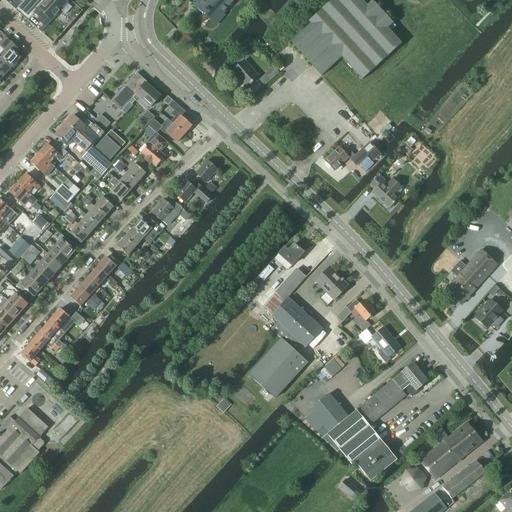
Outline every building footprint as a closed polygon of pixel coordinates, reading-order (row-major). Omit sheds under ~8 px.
[(6,0),(8,1),(6,3),(16,11),(26,0),(6,0)] [(26,0),(16,11),(21,16),(22,16),(53,44),(60,37),(63,33),(66,30),(70,25),(77,18),(81,13),(82,11),(69,0),(26,0)] [(200,0),(195,7),(203,14),(204,13),(214,23),(234,0),(200,0)] [(373,1),(367,6),(361,0),(333,0),(309,22),(311,24),(291,43),(321,76),(342,58),(362,80),(402,44),(388,29),(393,24),(373,1)] [(0,55),(0,57),(12,68),(20,58),(16,55),(20,50),(6,38),(1,44),(3,45),(3,52),(0,55)] [(0,73),(4,77),(12,68),(0,57),(0,73)] [(247,89),(260,78),(245,61),(232,72),(238,78),(237,79),(240,84),(242,83),(247,89)] [(264,86),(279,73),(274,67),(259,80),(264,86)] [(113,101),(112,102),(112,103),(120,109),(126,115),(134,106),(132,105),(132,104),(135,101),(133,99),(146,84),(146,83),(136,74),(113,101)] [(135,101),(132,104),(132,105),(136,101),(136,102),(139,98),(150,108),(153,104),(160,97),(146,84),(133,99),(135,101)] [(167,119),(167,120),(184,135),(191,127),(181,117),(185,112),(172,101),(168,106),(174,112),(171,115),(174,118),(170,122),(167,119)] [(73,116),(67,123),(72,127),(80,134),(79,135),(93,148),(100,140),(105,134),(99,129),(95,125),(94,125),(94,126),(88,120),(81,114),(76,119),(73,116)] [(154,120),(149,125),(157,133),(160,130),(166,135),(166,134),(177,143),(184,135),(167,120),(163,124),(161,127),(154,120)] [(66,123),(55,136),(67,147),(73,141),(87,154),(82,159),(93,169),(90,174),(98,181),(112,166),(92,149),(93,148),(79,135),(80,134),(72,127),(67,123),(66,123)] [(150,146),(142,154),(146,158),(145,160),(150,165),(152,163),(156,167),(165,157),(160,153),(168,144),(165,141),(157,134),(157,133),(149,125),(148,126),(156,133),(152,138),(147,143),(150,146)] [(120,149),(105,136),(95,148),(110,161),(120,149)] [(340,148),(326,161),(335,171),(349,157),(352,160),(351,160),(357,166),(368,156),(373,161),(381,155),(370,143),(355,156),(350,151),(346,155),(340,148)] [(47,145),(39,154),(50,164),(55,158),(56,158),(59,161),(62,158),(51,149),(47,145)] [(39,154),(31,163),(35,167),(40,172),(46,177),(55,168),(50,164),(39,154)] [(206,183),(218,170),(208,161),(196,174),(206,183)] [(138,183),(146,174),(135,164),(127,173),(138,183)] [(130,193),(138,183),(127,173),(119,182),(130,193)] [(26,175),(17,184),(28,194),(34,188),(37,191),(40,188),(31,179),(26,175)] [(383,183),(385,181),(380,176),(371,186),(376,191),(373,194),(389,209),(399,198),(395,194),(401,188),(393,180),(387,187),(383,183)] [(130,193),(119,182),(115,179),(111,182),(116,186),(108,195),(113,199),(115,196),(122,202),(130,193)] [(186,181),(175,194),(185,203),(194,193),(206,204),(212,197),(201,188),(202,187),(195,182),(192,186),(186,181)] [(17,184),(9,193),(14,197),(20,203),(25,207),(29,203),(33,207),(37,202),(28,194),(17,184)] [(62,186),(55,193),(55,194),(67,204),(79,191),(74,186),(69,192),(62,186)] [(68,204),(67,204),(55,194),(49,200),(62,211),(68,205),(68,204)] [(106,217),(114,208),(103,198),(95,207),(106,217)] [(178,214),(178,213),(182,208),(173,200),(169,204),(164,200),(153,213),(168,227),(179,215),(178,214)] [(0,201),(0,218),(8,226),(17,216),(16,215),(8,208),(3,203),(0,201)] [(98,226),(106,217),(95,207),(86,216),(98,226)] [(42,230),(48,224),(39,216),(33,222),(42,230)] [(71,224),(74,221),(69,216),(66,219),(71,224)] [(90,235),(98,226),(86,216),(78,225),(90,235)] [(163,231),(158,226),(148,217),(144,222),(141,219),(133,229),(144,239),(146,240),(154,232),(159,236),(163,231)] [(82,244),(90,235),(78,225),(70,234),(82,244)] [(136,248),(144,239),(133,229),(125,238),(136,248)] [(48,239),(52,235),(48,231),(44,236),(48,239)] [(69,246),(71,244),(62,235),(58,240),(60,241),(56,246),(68,260),(75,251),(69,246)] [(44,244),(48,239),(44,236),(40,240),(44,244)] [(20,238),(8,252),(18,260),(30,246),(20,238)] [(125,238),(117,247),(128,257),(136,248),(125,238)] [(278,254),(274,259),(287,271),(292,266),(303,253),(294,245),(288,252),(284,248),(278,254)] [(18,261),(2,246),(0,248),(0,255),(7,262),(2,268),(8,272),(18,261)] [(37,250),(36,250),(32,246),(28,250),(32,254),(33,255),(37,250)] [(62,267),(68,260),(56,246),(48,255),(62,267)] [(25,262),(32,254),(28,250),(21,258),(25,262)] [(146,256),(140,251),(140,252),(137,254),(143,259),(145,257),(146,256)] [(462,306),(498,265),(482,251),(467,267),(461,262),(451,273),(458,278),(446,291),(462,306)] [(55,275),(62,267),(48,255),(41,263),(55,275)] [(106,258),(97,268),(107,277),(108,276),(116,267),(106,258)] [(48,282),(55,275),(41,263),(35,270),(48,282)] [(19,272),(23,268),(19,264),(15,269),(19,272)] [(97,268),(88,278),(98,287),(106,278),(107,277),(97,268)] [(334,301),(349,287),(330,268),(316,282),(334,301)] [(15,277),(19,272),(15,269),(11,273),(15,277)] [(42,289),(48,282),(35,270),(27,279),(42,289)] [(286,301),(306,278),(297,270),(277,293),(286,301)] [(88,278),(79,288),(89,297),(90,295),(98,287),(88,278)] [(34,298),(42,289),(27,279),(23,284),(21,282),(17,286),(26,295),(28,292),(34,298)] [(110,282),(109,284),(114,288),(117,284),(112,280),(111,281),(110,282)] [(79,288),(71,298),(80,307),(88,298),(89,297),(79,288)] [(21,313),(28,305),(16,294),(9,302),(21,313)] [(95,299),(93,302),(97,306),(101,302),(96,298),(95,299)] [(299,355),(322,329),(289,299),(272,317),(278,323),(271,330),(282,339),(249,375),(275,399),(308,363),(299,355)] [(355,319),(360,314),(366,321),(375,313),(365,301),(360,305),(356,301),(347,309),(351,314),(355,319)] [(488,328),(503,311),(491,301),(476,318),(488,328)] [(14,321),(21,313),(9,302),(2,310),(14,321)] [(351,314),(347,309),(346,308),(336,318),(342,323),(351,314)] [(0,321),(7,328),(14,321),(2,310),(0,312),(0,321)] [(51,321),(60,329),(65,323),(70,328),(75,323),(69,318),(70,318),(61,310),(51,321)] [(51,321),(41,332),(60,349),(63,352),(67,348),(59,341),(65,334),(60,329),(51,321)] [(389,358),(400,348),(384,328),(372,338),(380,347),(377,350),(380,353),(378,354),(386,363),(391,360),(389,358)] [(41,332),(31,344),(40,352),(45,346),(51,348),(56,353),(60,349),(41,332)] [(35,357),(40,352),(31,344),(21,355),(30,363),(31,362),(36,367),(41,362),(35,357)] [(416,391),(428,382),(413,364),(401,373),(402,374),(393,381),(406,396),(409,393),(411,395),(416,391)] [(41,370),(36,375),(44,382),(49,377),(41,370)] [(382,442),(369,426),(406,396),(393,381),(349,417),(323,439),(338,453),(340,451),(346,458),(353,466),(356,463),(382,442)] [(349,417),(330,394),(310,410),(312,413),(304,419),(316,434),(318,432),(323,439),(349,417)] [(0,488),(2,490),(14,477),(13,477),(17,472),(20,475),(40,453),(38,452),(44,445),(44,443),(39,439),(48,429),(27,409),(15,422),(10,418),(0,428),(0,488)] [(482,443),(480,440),(467,424),(449,438),(442,429),(434,435),(442,444),(420,461),(435,480),(482,443)] [(397,460),(394,456),(382,442),(356,463),(371,482),(397,460)] [(485,474),(476,462),(443,488),(452,500),(485,474)] [(425,479),(425,477),(425,474),(424,471),(423,469),(420,467),(418,466),(415,465),(412,465),(410,466),(407,468),(405,470),(404,472),(403,475),(403,478),(404,480),(405,483),(407,485),(409,486),(412,487),(415,487),(417,487),(420,486),(422,484),(424,482),(425,479)] [(511,511),(511,491),(500,501),(508,511),(511,511)] [(443,511),(446,510),(434,493),(410,511),(443,511)]
